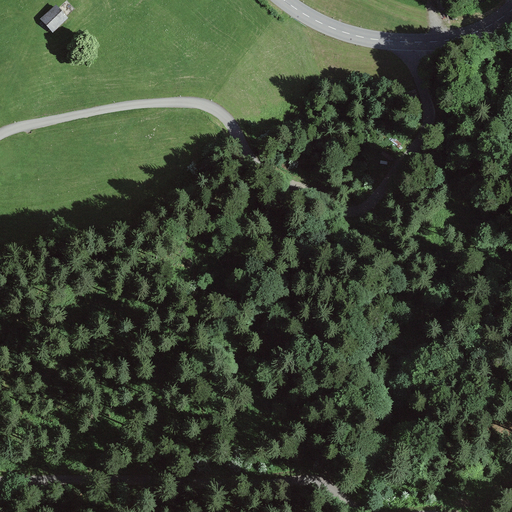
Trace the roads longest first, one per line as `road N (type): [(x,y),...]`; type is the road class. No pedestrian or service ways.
road 1 (unclassified): [(0,134),(115,106),(192,102),(221,113),(261,170),(354,210),(379,192),(426,126),(411,42)]
road 2 (unclassified): [(362,511),(320,481),(301,479),(0,481)]
road 3 (tertiary): [(411,42),(331,27),(285,0)]
